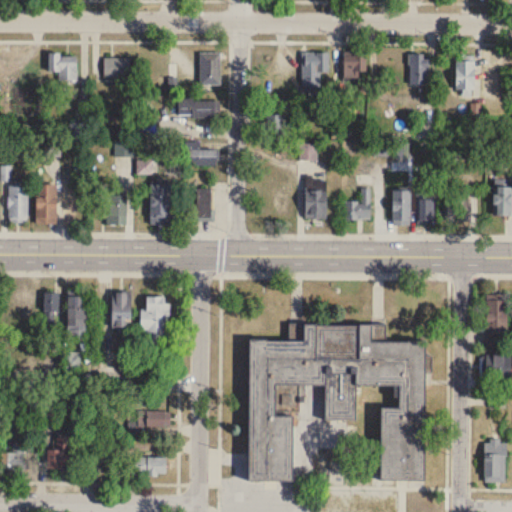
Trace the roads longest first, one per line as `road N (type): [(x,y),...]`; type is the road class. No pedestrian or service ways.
road 1 (secondary): [(0,251),(511,255)]
road 2 (residential): [(0,19),(511,22)]
road 3 (residential): [(200,253),(196,511)]
road 4 (residential): [(459,255),(457,511)]
road 5 (residential): [(239,0),(236,253)]
road 6 (residential): [(0,500),(197,503)]
